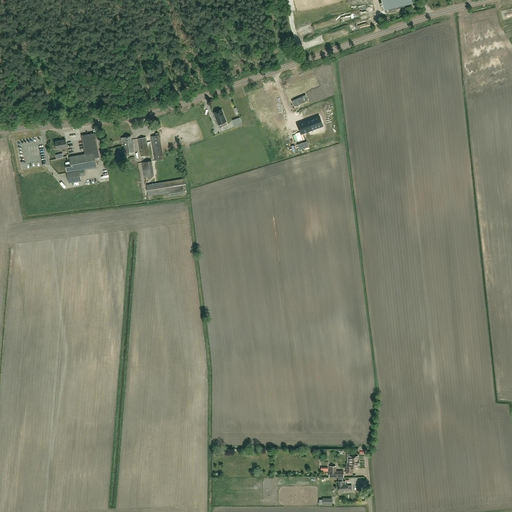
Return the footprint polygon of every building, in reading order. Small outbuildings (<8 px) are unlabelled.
[(418,0),(381,0),(384,10),(419,1),(418,0)] [(511,37),(495,42),(496,48),(511,44),(511,37)] [(239,112),(268,104),(265,93),(261,94),(236,100),(239,112)] [(307,105),(305,99),(290,104),(292,110),(307,105)] [(280,109),(256,117),(258,123),(282,114),(280,109)] [(222,126),(227,125),(225,122),(226,121),(221,110),(214,112),(218,124),(221,123),(222,126)] [(233,120),(235,126),(242,124),(240,117),(233,120)] [(320,117),(297,125),(301,134),(323,126),(320,117)] [(279,144),(290,142),(285,126),(275,129),(279,144)] [(97,168),(95,158),(100,157),(96,138),(95,134),(83,136),(86,154),(69,157),(71,165),(65,166),(67,173),(68,184),(81,181),(80,176),(86,175),(84,170),(97,168)] [(155,160),(163,159),(159,135),(151,136),(155,160)] [(123,141),(125,153),(134,152),(133,144),(132,144),(131,136),(124,137),(124,141),(123,141)] [(149,155),(146,137),(138,138),(141,156),(149,155)] [(60,149),(67,148),(66,139),(55,141),(56,149),(60,148),(60,149)] [(151,174),(147,160),(142,161),(145,176),(151,174)] [(148,196),(187,189),(185,179),(146,185),(148,196)] [(346,474),(352,474),(352,468),(358,468),(358,465),(359,465),(359,460),(358,460),(358,457),(349,457),(349,464),(346,464),(346,474)] [(336,466),(330,466),(330,471),(329,471),(329,477),(344,477),(344,471),(336,471),(336,466)] [(348,486),(348,485),(346,485),(345,481),(342,482),(342,481),(338,482),(339,491),(348,490),(352,490),(352,486),(348,486)]
